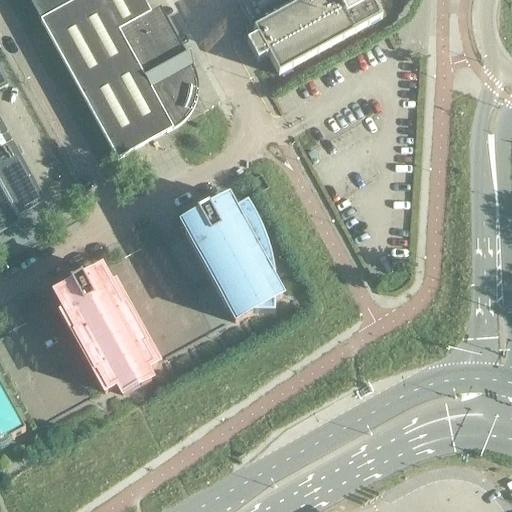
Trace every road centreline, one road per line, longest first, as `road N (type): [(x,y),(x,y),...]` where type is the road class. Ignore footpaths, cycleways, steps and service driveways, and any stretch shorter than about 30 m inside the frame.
road 1 (primary): [(499,380),(445,379),(407,392),(195,511)]
road 2 (residential): [(118,223),(233,161),(255,139),(253,111),(190,0)]
road 3 (residential): [(118,223),(0,9)]
road 4 (tertiary): [(499,380),(491,138)]
road 5 (primary): [(291,511),(419,437),(489,427)]
road 6 (residential): [(0,285),(118,223)]
